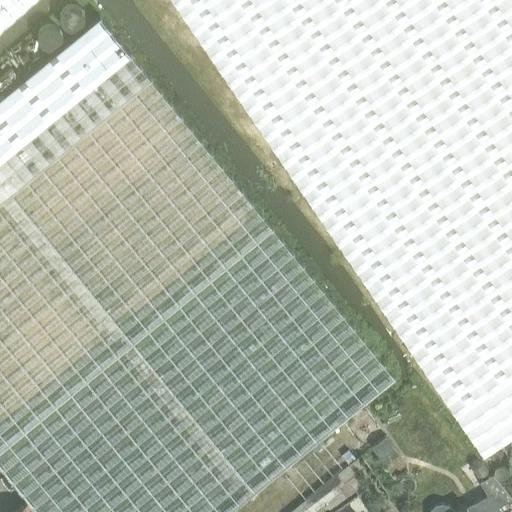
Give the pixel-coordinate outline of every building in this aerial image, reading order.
[(0,0),(0,26),(29,0),(0,0)] [(511,0),(175,0),(424,365),(483,452),(511,432),(511,0)] [(0,96),(0,158),(122,58),(91,22),(0,96)] [(228,511),(394,377),(122,58),(0,158),(0,465),(38,511),(228,511)] [(364,407),(343,421),(362,448),(383,434),(364,407)] [(386,435),(371,445),(379,457),(394,447),(386,435)] [(507,511),(501,501),(511,495),(497,470),(481,478),(488,492),(449,511),(507,511)] [(35,511),(26,501),(12,511),(35,511)]
